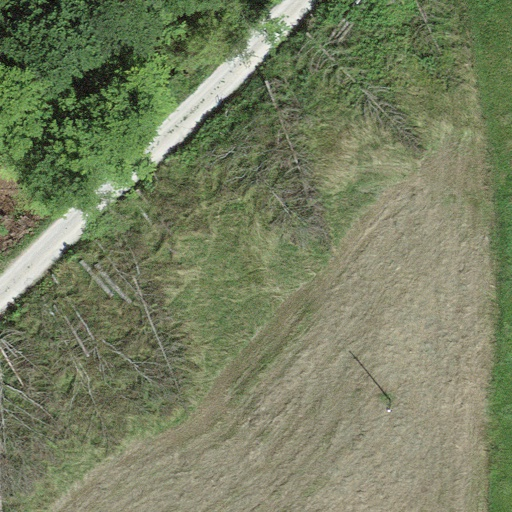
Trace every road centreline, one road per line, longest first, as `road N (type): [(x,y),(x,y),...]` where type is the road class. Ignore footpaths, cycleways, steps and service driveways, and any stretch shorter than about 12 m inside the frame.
road 1 (track): [(302,0),(0,295)]
road 2 (unclassified): [(149,0),(0,115)]
